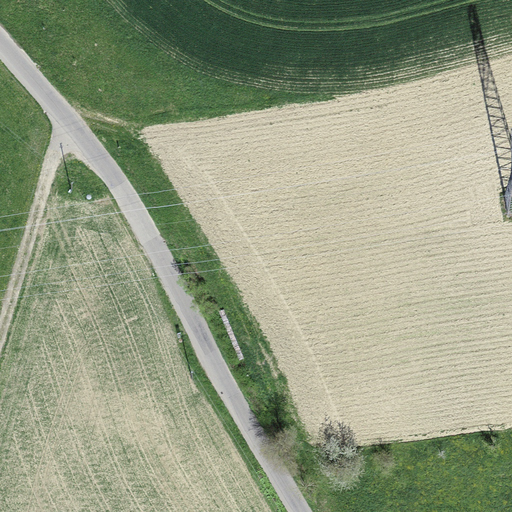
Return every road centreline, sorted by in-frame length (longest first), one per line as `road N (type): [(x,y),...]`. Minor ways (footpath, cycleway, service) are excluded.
road 1 (unclassified): [(300,511),(112,174),(0,42)]
road 2 (track): [(0,342),(66,117)]
